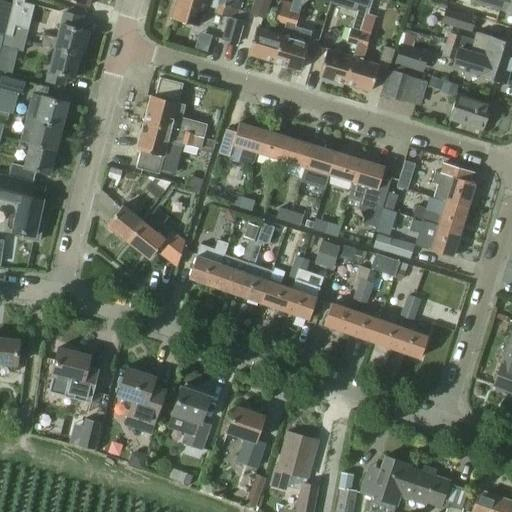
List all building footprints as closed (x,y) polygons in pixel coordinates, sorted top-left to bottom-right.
[(13,0),(12,4),(7,24),(4,35),(25,41),(34,6),(23,3),(24,0),(13,0)] [(247,12),(238,10),(238,11),(200,0),(177,0),(172,18),(199,26),(204,6),(216,9),(214,14),(228,17),(221,40),(238,45),(245,22),(244,21),(247,12)] [(200,0),(238,11),(238,10),(241,1),(239,0),(200,0)] [(254,0),(250,14),(264,18),(269,0),(254,0)] [(511,0),(472,0),(472,1),(500,10),(511,14),(511,0)] [(0,34),(4,35),(7,24),(12,4),(0,1),(0,34)] [(284,25),(291,4),(281,1),(274,22),(284,25)] [(281,35),(273,62),(300,70),(308,44),(312,32),(295,26),(301,7),(291,4),(284,25),(281,35)] [(344,83),(365,14),(368,7),(357,4),(346,44),(351,46),(348,56),(327,49),(319,76),(344,83)] [(442,23),(473,30),(476,16),(445,9),(442,23)] [(42,44),(55,48),(80,55),(87,31),(78,28),(81,17),(64,12),(57,38),(44,34),(42,44)] [(365,14),(344,83),(370,91),(378,65),(363,60),(376,17),(365,14)] [(273,62),(281,35),(256,28),(248,54),(273,62)] [(449,33),(448,36),(445,45),(511,66),(511,64),(511,43),(477,32),(475,41),(449,33)] [(4,35),(1,47),(22,52),(25,41),(4,35)] [(394,64),(423,72),(428,53),(400,45),(394,64)] [(445,45),(442,55),(454,59),(451,68),(506,84),(511,66),(445,45)] [(63,85),(66,76),(74,78),(80,55),(55,48),(46,81),(63,85)] [(391,73),(384,96),(415,105),(422,82),(391,73)] [(1,76),(0,79),(0,111),(7,113),(10,102),(16,104),(18,94),(22,95),(25,82),(1,76)] [(155,98),(175,103),(180,85),(160,79),(155,98)] [(482,131),(491,104),(459,93),(450,120),(482,131)] [(25,118),(36,121),(62,127),(68,103),(42,96),(42,97),(32,94),(25,118)] [(151,97),(144,124),(204,139),(206,129),(207,125),(182,118),(185,106),(175,103),(155,98),(151,97)] [(30,144),(56,151),(62,127),(36,121),(30,144)] [(233,145),(243,148),(238,164),(252,168),(257,152),(264,130),(239,123),(236,133),(226,129),(218,153),(229,157),(233,145)] [(142,150),(137,169),(160,175),(164,156),(167,143),(183,147),(184,144),(198,148),(201,149),(204,139),(144,124),(138,149),(142,150)] [(282,159),(288,138),(264,130),(257,152),(282,159)] [(306,167),(312,145),(288,138),(282,159),(306,167)] [(204,139),(201,149),(198,148),(197,151),(211,154),(215,142),(204,139)] [(56,151),(30,144),(24,167),(12,164),(9,176),(9,177),(33,183),(36,170),(50,173),(56,151)] [(306,167),(301,183),(325,190),(330,174),(336,152),(312,145),(306,167)] [(336,152),(330,174),(352,181),(353,181),(359,159),(336,152)] [(382,209),(382,208),(387,193),(391,177),(383,174),(385,167),(359,159),(353,181),(352,181),(348,197),(362,202),(360,210),(365,221),(365,224),(377,228),(382,209)] [(438,183),(433,199),(445,202),(467,209),(467,208),(475,183),(471,182),(474,173),(443,164),(441,172),(436,171),(432,182),(437,183),(438,183)] [(0,197),(4,198),(19,202),(16,216),(12,215),(8,217),(6,225),(9,229),(13,230),(25,233),(24,238),(40,241),(44,221),(39,220),(44,200),(29,196),(33,183),(9,177),(9,176),(0,173),(0,197)] [(401,174),(397,186),(406,189),(410,177),(401,174)] [(231,193),(228,204),(241,208),(242,203),(240,202),(242,197),(231,193)] [(382,208),(382,209),(392,212),(396,195),(387,193),(382,208)] [(251,212),(255,201),(242,197),(240,202),(242,203),(241,208),(251,212)] [(460,232),(467,209),(445,202),(441,215),(438,226),(460,233),(460,232)] [(128,241),(144,222),(124,206),(107,225),(128,241)] [(417,206),(413,218),(422,221),(425,210),(426,209),(417,206)] [(279,208),(276,219),(289,223),(292,212),(279,208)] [(300,226),(303,215),(292,212),(289,223),(300,226)] [(144,222),(128,241),(150,259),(157,250),(178,267),(186,243),(150,214),(144,222)] [(453,257),(453,256),(460,233),(438,226),(413,218),(410,231),(422,235),(418,247),(453,257)] [(324,233),(337,238),(340,227),(327,223),(324,233)] [(273,229),(262,225),(256,242),(261,244),(269,244),(273,229)] [(373,249),(410,260),(414,245),(377,234),(373,249)] [(201,245),(197,256),(190,278),(213,286),(220,264),(224,254),(228,243),(217,240),(214,249),(201,245)] [(256,242),(250,240),(246,252),(251,254),(252,252),(258,254),(261,244),(256,242)] [(322,242),(318,253),(336,259),(339,247),(322,242)] [(220,264),(213,286),(237,294),(248,263),(253,265),(253,264),(254,265),(258,254),(252,252),(251,254),(246,252),(243,261),(224,254),(220,264)] [(297,257),(294,267),(300,269),(299,271),(304,273),(309,261),(297,257)] [(387,258),(382,273),(394,277),(399,262),(387,258)] [(268,280),(269,281),(272,271),(254,265),(253,264),(253,265),(248,263),(237,294),(260,302),(268,280)] [(294,267),(290,279),(295,281),(301,283),(302,281),(304,273),(299,271),(300,269),(294,267)] [(353,282),(357,283),(355,290),(370,295),(373,284),(366,282),(369,271),(357,267),(353,282)] [(293,289),(269,281),(268,280),(260,302),(285,311),(293,289)] [(293,289),(285,311),(309,319),(321,287),(302,281),(301,283),(295,281),(293,289)] [(352,300),(366,305),(370,295),(355,290),(352,300)] [(421,300),(406,295),(403,306),(417,311),(421,300)] [(349,333),(357,311),(332,302),(325,324),(349,333)] [(399,317),(414,322),(417,311),(403,306),(399,317)] [(357,311),(349,333),(373,341),(380,319),(357,311)] [(380,319),(373,341),(396,349),(404,327),(380,319)] [(404,327),(396,349),(421,358),(428,336),(404,327)] [(511,336),(494,385),(511,391),(511,336)] [(0,363),(17,365),(20,340),(0,337),(0,363)] [(53,374),(48,392),(91,403),(100,369),(88,366),(91,355),(58,347),(52,374),(53,374)] [(167,390),(153,385),(156,377),(126,367),(117,395),(133,401),(126,424),(152,433),(167,390)] [(172,413),(189,419),(180,444),(202,451),(211,426),(202,422),(210,397),(196,392),(197,387),(186,383),(183,387),(181,387),(172,413)] [(236,405),(227,432),(243,437),(235,462),(258,469),(266,444),(256,441),(265,415),(236,405)] [(86,420),(78,448),(94,452),(102,424),(86,420)] [(318,440),(287,432),(277,469),(275,468),(270,485),(286,489),(290,473),(308,478),(318,440)] [(365,478),(361,493),(371,496),(365,511),(393,511),(396,504),(397,505),(400,497),(400,496),(410,464),(385,456),(376,482),(365,478)] [(409,467),(400,496),(400,497),(425,505),(426,502),(441,507),(450,481),(434,476),(436,471),(425,467),(423,472),(410,468),(409,467)] [(168,479),(189,486),(193,476),(172,468),(168,479)] [(295,511),(313,511),(318,486),(301,483),(295,511)] [(352,511),(356,491),(340,488),(338,496),(339,496),(335,511),(352,511)] [(511,511),(511,502),(479,491),(471,511),(511,511)] [(249,492),(245,504),(255,508),(259,496),(249,492)] [(461,511),(463,508),(449,503),(445,511),(461,511)]
